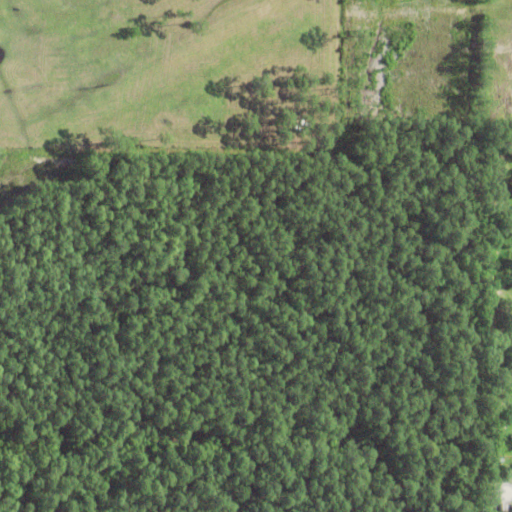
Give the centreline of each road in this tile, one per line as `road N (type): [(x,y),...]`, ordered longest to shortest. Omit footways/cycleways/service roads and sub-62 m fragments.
road 1 (residential): [(352,439),(0,441)]
road 2 (residential): [(0,158),(202,158)]
